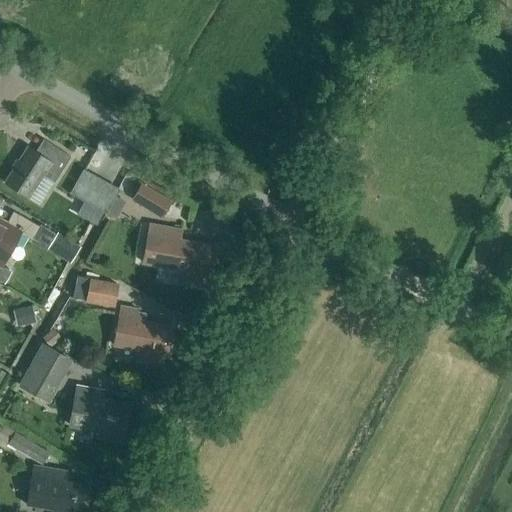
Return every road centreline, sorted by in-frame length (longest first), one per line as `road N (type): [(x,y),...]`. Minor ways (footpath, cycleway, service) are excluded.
road 1 (residential): [(138,511),(296,221)]
road 2 (unclassified): [(296,221),(21,70)]
road 3 (residential): [(296,221),(416,0)]
road 4 (unclassified): [(511,338),(296,221)]
